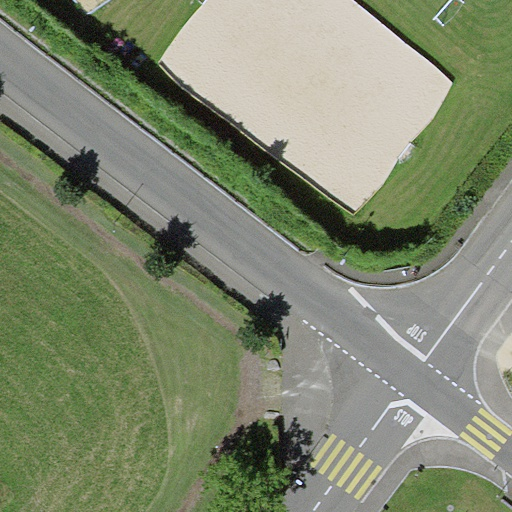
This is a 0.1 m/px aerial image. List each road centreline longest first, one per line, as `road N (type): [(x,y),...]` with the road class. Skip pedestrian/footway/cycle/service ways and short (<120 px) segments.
road 1 (primary): [(413,374),(0,44)]
road 2 (residential): [(413,374),(308,511)]
road 3 (residential): [(511,253),(413,374)]
road 4 (motorway): [(511,454),(413,374)]
